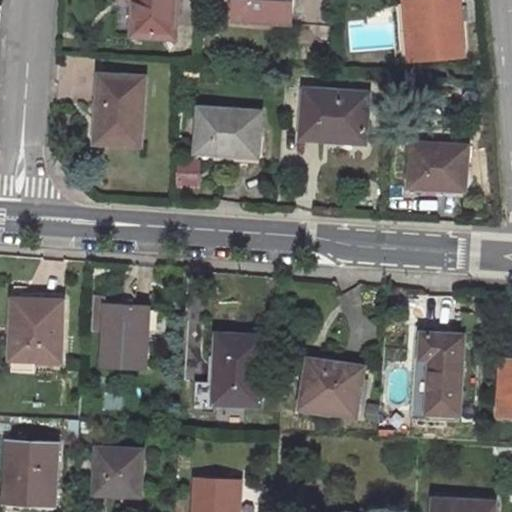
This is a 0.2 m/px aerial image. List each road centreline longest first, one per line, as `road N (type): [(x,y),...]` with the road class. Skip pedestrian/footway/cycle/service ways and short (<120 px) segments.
road 1 (residential): [(18,218),(511,257)]
road 2 (residential): [(18,218),(32,0)]
